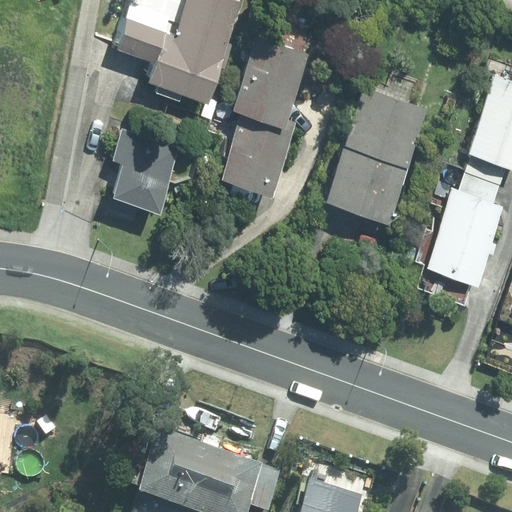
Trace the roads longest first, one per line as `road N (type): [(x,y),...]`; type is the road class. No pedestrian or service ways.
road 1 (tertiary): [(0,268),(66,281),(511,441)]
road 2 (unknown): [(29,271),(93,0)]
